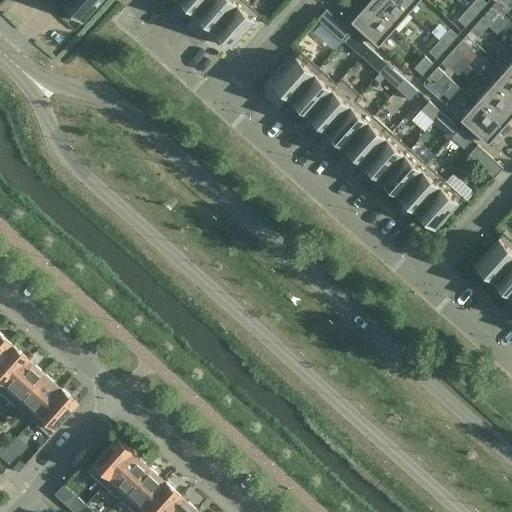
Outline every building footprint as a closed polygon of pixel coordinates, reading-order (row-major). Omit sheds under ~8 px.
[(31,3),(27,0),(5,0),(3,3),(20,17),(31,3)] [(64,0),(62,3),(83,22),(102,0),(64,0)] [(181,0),(196,14),(208,0),(181,0)] [(214,30),(240,0),(208,0),(196,14),(214,30)] [(261,14),(245,0),(240,0),(214,30),(233,46),(261,14)] [(408,12),(395,0),(369,0),(366,3),(394,28),(408,12)] [(418,0),(395,0),(408,12),(418,0)] [(476,14),(487,2),(484,0),(474,0),(469,7),(476,14)] [(379,44),(394,28),(366,3),(352,20),(379,44)] [(489,25),(499,13),(491,6),(481,18),(489,25)] [(458,19),(466,26),(476,14),(469,7),(458,19)] [(352,31),(326,8),(317,18),(343,41),(352,31)] [(481,18),(470,30),(478,37),(489,25),(481,18)] [(448,46),(458,35),(450,28),(440,39),(448,46)] [(370,47),(357,36),(348,46),(361,57),(370,47)] [(460,57),(470,46),(463,38),(452,50),(460,57)] [(429,51),(437,58),(448,46),(440,39),(429,51)] [(383,59),(370,47),(361,57),(374,69),(383,59)] [(291,98),(319,67),(301,50),(273,82),(291,98)] [(452,50),(442,62),(450,69),(460,57),(452,50)] [(415,67),(422,74),(433,62),(425,55),(415,67)] [(511,75),(505,69),(497,62),(483,77),(491,84),(490,85),(511,104),(511,75)] [(438,66),(427,78),(435,85),(446,73),(438,66)] [(309,115),(338,83),(319,67),(291,98),(309,115)] [(384,78),(397,89),(406,79),(393,68),(384,78)] [(327,131),(356,99),(360,94),(342,78),(338,83),(309,115),(327,131)] [(418,91),(406,79),(397,89),(409,101),(418,91)] [(511,116),(511,104),(490,85),(476,101),(503,126),(511,116)] [(345,147),(374,115),(356,99),(327,131),(345,147)] [(442,112),(429,100),(420,110),(433,122),(442,112)] [(503,126),(476,101),(461,118),(489,142),(503,126)] [(454,123),(442,112),(433,122),(446,133),(454,123)] [(363,163),(392,131),(374,115),(345,147),(363,163)] [(472,139),(460,127),(451,138),(463,149),(472,139)] [(381,179),(410,147),(392,131),(363,163),(381,179)] [(503,167),(478,144),(469,154),(495,177),(503,167)] [(399,195),(428,164),(410,147),(381,179),(399,195)] [(417,212),(446,180),(428,164),(399,195),(417,212)] [(464,196),(446,180),(417,212),(436,228),(464,196)] [(493,280),(511,259),(511,238),(504,231),(475,263),(493,280)] [(511,296),(511,295),(511,259),(493,280),(511,296)] [(6,338),(0,332),(0,358),(11,346),(4,340),(6,338)] [(18,352),(11,346),(0,358),(0,390),(29,358),(20,350),(18,352)] [(29,358),(0,390),(16,405),(45,372),(36,364),(34,366),(28,360),(29,358)] [(54,381),(45,372),(16,405),(32,419),(61,387),(60,386),(59,388),(52,383),(54,381)] [(70,395),(61,387),(32,419),(49,434),(76,404),(69,397),(70,395)] [(0,454),(0,455),(9,445),(1,438),(0,439),(0,454)] [(115,438),(87,469),(104,484),(133,451),(124,443),(122,445),(115,438)] [(17,452),(9,445),(0,455),(8,462),(17,452)] [(134,452),(133,451),(104,484),(120,498),(149,466),(140,458),(138,459),(132,454),(134,452)] [(158,474),(149,466),(120,498),(135,511),(137,511),(165,480),(163,482),(157,476),(158,474)] [(175,488),(165,480),(137,511),(166,511),(180,497),(173,490),(175,488)] [(77,511),(78,511),(87,502),(65,482),(56,492),(77,511)] [(187,503),(180,497),(166,511),(195,511),(198,509),(188,501),(187,503)]
